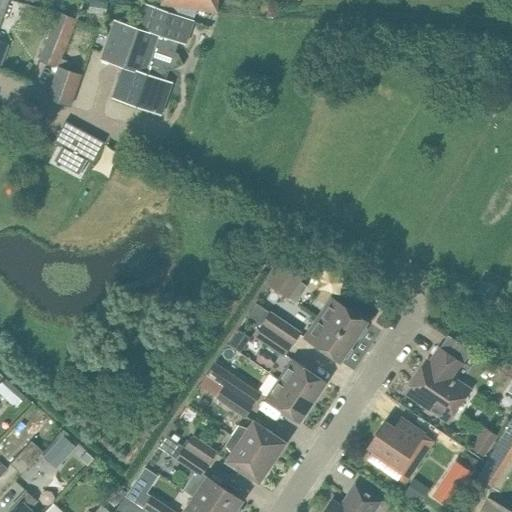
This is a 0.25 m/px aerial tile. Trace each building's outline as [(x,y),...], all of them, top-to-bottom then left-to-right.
[(0,20),(8,0),(0,0),(0,65),(9,43),(0,39),(0,20)] [(161,0),(161,4),(218,11),(218,0),(161,0)] [(115,19),(101,58),(123,65),(112,97),(162,115),(174,82),(166,79),(170,69),(172,70),(184,64),(178,53),(175,52),(179,41),(186,43),(195,19),(161,7),(146,2),(137,27),(115,19)] [(60,66),(48,97),(71,105),(83,74),(70,70),(73,62),(63,58),(77,19),(58,11),(57,13),(58,13),(41,59),(60,66)] [(66,120),(54,142),(90,162),(93,163),(103,144),(105,141),(66,120)] [(284,257),(267,284),(289,297),(307,270),(284,257)] [(331,297),(318,317),(354,342),(357,338),(362,337),(367,329),(366,325),(368,322),(331,297)] [(263,324),(293,344),(301,332),(271,312),(263,324)] [(318,317),(304,337),(341,362),(343,359),(348,358),(352,350),(352,346),(354,342),(318,317)] [(255,335),(285,356),(293,344),(263,324),(255,335)] [(427,360),(406,392),(422,404),(449,422),(471,389),(453,378),(464,362),(472,350),(448,335),(441,346),(430,362),(427,360)] [(293,359),(279,379),(314,402),(327,382),(293,359)] [(208,375),(254,405),(261,394),(216,363),(208,375)] [(200,386),(246,417),(254,405),(208,375),(200,386)] [(265,399),(284,411),(300,422),(314,402),(279,379),(265,399)] [(187,404),(179,417),(191,424),(199,412),(187,404)] [(373,448),(365,460),(394,479),(424,434),(401,419),(394,428),(386,422),(369,446),(373,448)] [(511,419),(476,479),(491,488),(511,454),(511,419)] [(239,425),(232,435),(273,462),(287,442),(254,420),(248,428),(239,425)] [(497,435),(485,427),(472,447),(483,455),(497,435)] [(64,435),(44,457),(57,468),(77,446),(64,435)] [(158,447),(201,475),(209,463),(185,447),(166,435),(158,447)] [(185,447),(209,463),(217,452),(193,435),(185,447)] [(226,461),(243,472),(259,483),(273,462),(232,435),(225,445),(232,452),(226,461)] [(43,450),(32,440),(11,463),(22,473),(43,450)] [(463,452),(449,473),(463,483),(477,462),(463,452)] [(207,477),(194,497),(216,511),(239,511),(241,510),(238,507),(243,500),(207,477)] [(324,511),(373,511),(380,501),(356,484),(341,506),(333,500),(324,511)] [(127,492),(121,487),(110,502),(116,506),(127,492)] [(13,511),(44,511),(53,501),(42,511),(33,511),(29,508),(37,499),(27,490),(11,508),(14,511),(13,511)] [(126,496),(117,510),(118,511),(150,511),(144,508),(127,496),(126,496)] [(152,496),(144,508),(150,511),(176,511),(152,496)] [(183,511),(216,511),(194,497),(183,511)] [(483,511),(511,511),(511,509),(487,499),(481,511),(483,511)] [(64,511),(53,501),(44,511),(64,511)]
